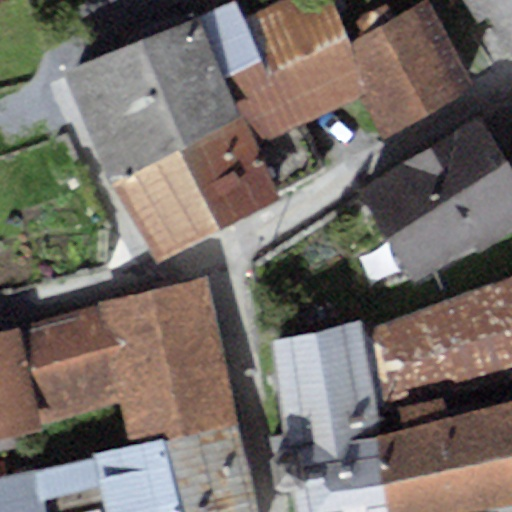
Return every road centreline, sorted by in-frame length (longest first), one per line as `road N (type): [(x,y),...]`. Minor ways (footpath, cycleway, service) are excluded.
road 1 (residential): [(511,86),(466,106),(230,254)]
road 2 (residential): [(230,254),(252,422),(276,511)]
road 3 (residential): [(0,310),(230,254)]
